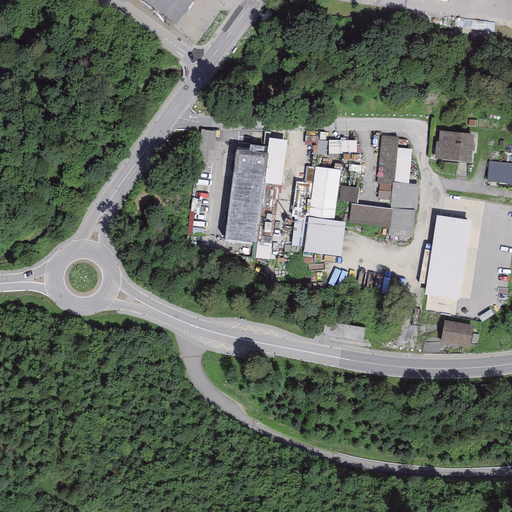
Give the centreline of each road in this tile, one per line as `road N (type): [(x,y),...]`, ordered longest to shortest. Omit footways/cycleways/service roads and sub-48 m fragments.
road 1 (tertiary): [(511,364),(353,361),(191,325),(109,290)]
road 2 (residential): [(90,250),(105,207),(255,0)]
